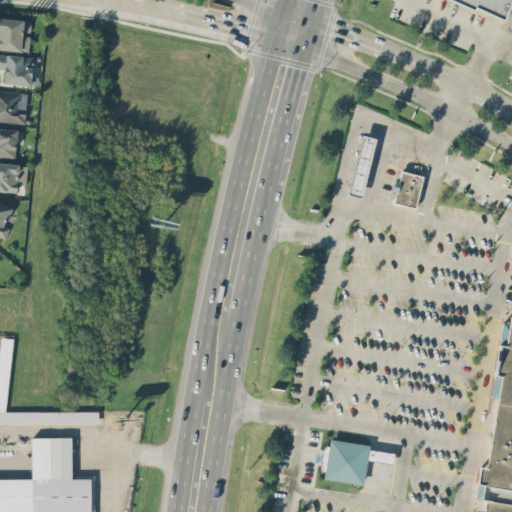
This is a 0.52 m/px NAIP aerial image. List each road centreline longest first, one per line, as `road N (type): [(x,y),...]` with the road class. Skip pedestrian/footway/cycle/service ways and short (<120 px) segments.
road 1 (primary): [(273,39),(193,396)]
road 2 (secondary): [(300,48),(451,110),(511,145)]
road 3 (primary): [(206,511),(238,316)]
road 4 (primary): [(238,316),(267,181)]
road 5 (primary): [(267,181),(300,48)]
